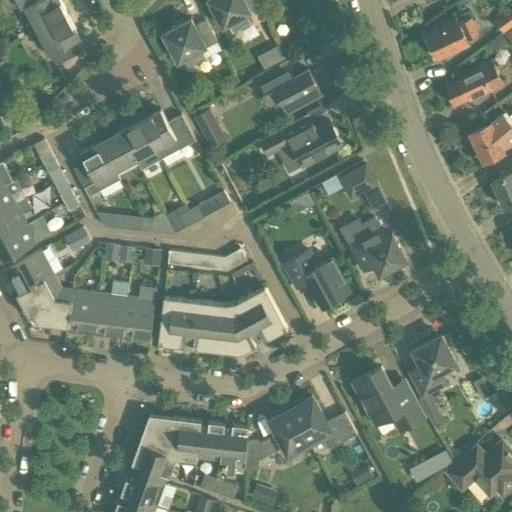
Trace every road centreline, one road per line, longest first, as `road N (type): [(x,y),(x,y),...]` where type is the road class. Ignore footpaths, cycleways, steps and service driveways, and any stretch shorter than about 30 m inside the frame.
road 1 (residential): [(127,379),(250,387),(484,266)]
road 2 (tertiary): [(484,266),(418,132),(370,0)]
road 3 (residential): [(32,367),(7,511)]
road 4 (residential): [(80,511),(127,379)]
road 5 (residential): [(48,129),(124,48),(125,27)]
